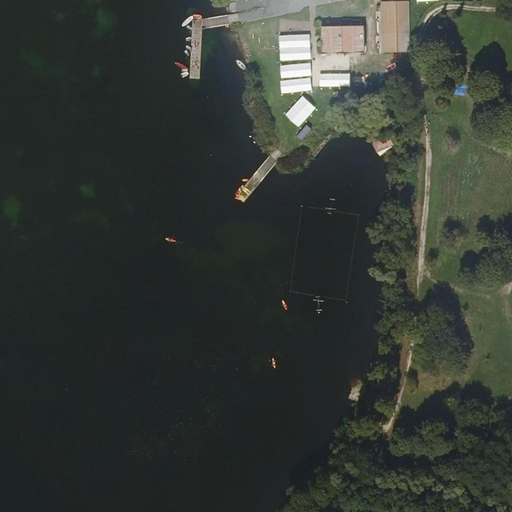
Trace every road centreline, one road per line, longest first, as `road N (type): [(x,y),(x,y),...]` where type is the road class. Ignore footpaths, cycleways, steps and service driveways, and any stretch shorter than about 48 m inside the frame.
road 1 (track): [(500,298),(491,305),(459,298),(420,266),(427,137),(417,92)]
road 2 (track): [(420,266),(409,371),(376,448)]
